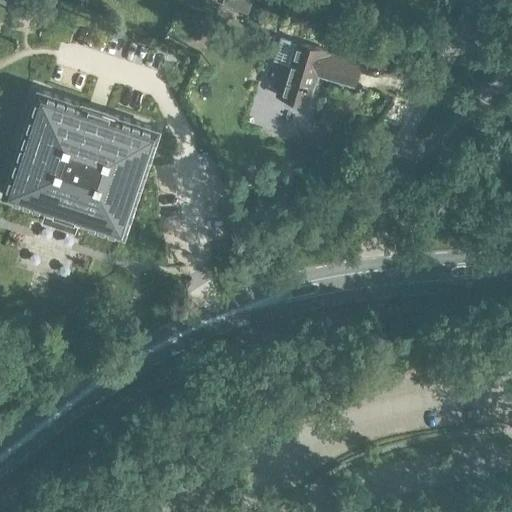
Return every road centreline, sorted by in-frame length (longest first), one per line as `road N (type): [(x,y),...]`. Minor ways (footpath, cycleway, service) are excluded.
road 1 (secondary): [(0,458),(74,399),(207,320),(379,270)]
road 2 (residential): [(392,167),(456,32)]
road 3 (residential): [(392,167),(505,81)]
road 4 (secondary): [(379,270),(511,265)]
